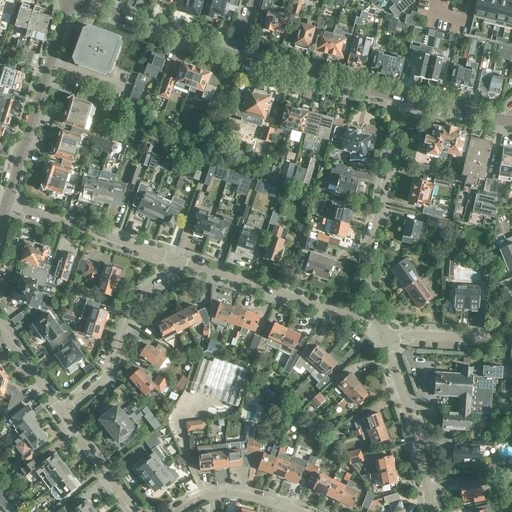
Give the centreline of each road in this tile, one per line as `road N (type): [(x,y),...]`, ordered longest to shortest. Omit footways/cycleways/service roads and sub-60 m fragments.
road 1 (residential): [(376,326),(370,244),(406,100)]
road 2 (residential): [(6,201),(70,0)]
road 3 (residential): [(193,266),(138,298),(111,368),(62,416)]
road 4 (residential): [(193,266),(6,201)]
road 5 (residential): [(436,511),(376,326)]
road 6 (residential): [(376,326),(193,266)]
road 7 (residential): [(406,100),(235,57)]
road 8 (residential): [(235,57),(74,0)]
road 9 (residential): [(511,302),(492,340),(402,340),(376,326)]
road 10 (residential): [(295,511),(214,495),(177,511)]
road 11 (residential): [(136,511),(62,416)]
